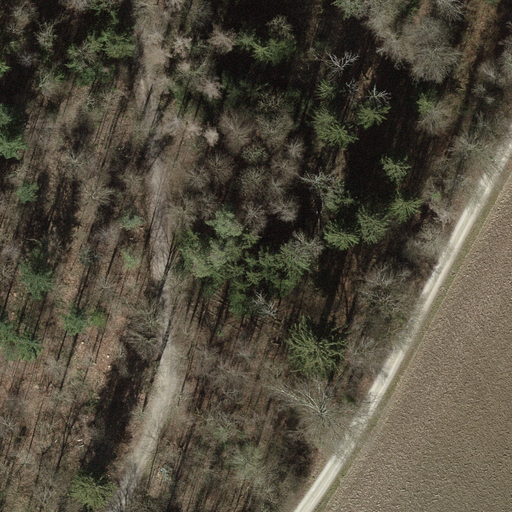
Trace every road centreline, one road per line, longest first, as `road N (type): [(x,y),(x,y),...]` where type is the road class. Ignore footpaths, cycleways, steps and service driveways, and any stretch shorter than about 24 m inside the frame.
road 1 (track): [(115,511),(162,406),(169,341),(160,188),(135,0)]
road 2 (track): [(300,511),(348,451),(511,145)]
